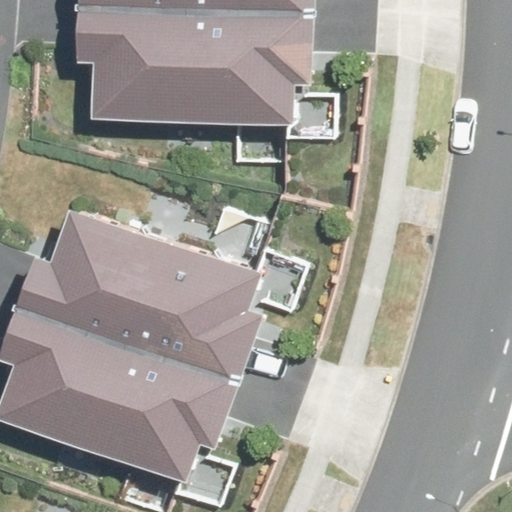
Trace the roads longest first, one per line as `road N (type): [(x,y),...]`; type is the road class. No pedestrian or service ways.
road 1 (tertiary): [(497,0),(497,163),(451,387)]
road 2 (tertiary): [(451,387),(406,511)]
